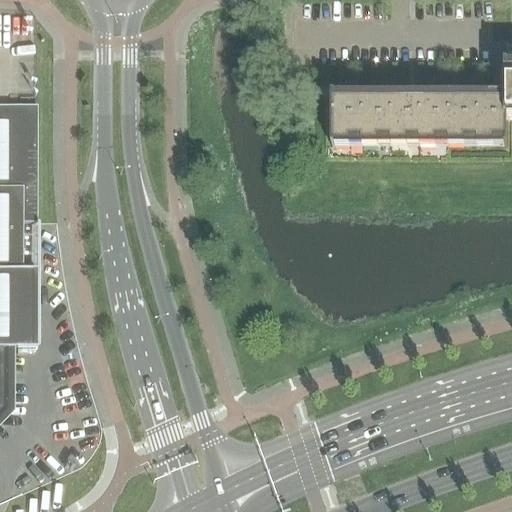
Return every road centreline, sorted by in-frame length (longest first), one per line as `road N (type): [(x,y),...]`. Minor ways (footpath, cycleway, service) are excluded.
road 1 (secondary): [(102,2),(112,230),(185,511)]
road 2 (secondary): [(205,428),(141,224),(130,153),(130,3)]
road 3 (primary): [(511,383),(325,445)]
road 4 (primary): [(369,511),(511,459)]
road 5 (primary): [(205,428),(325,445)]
